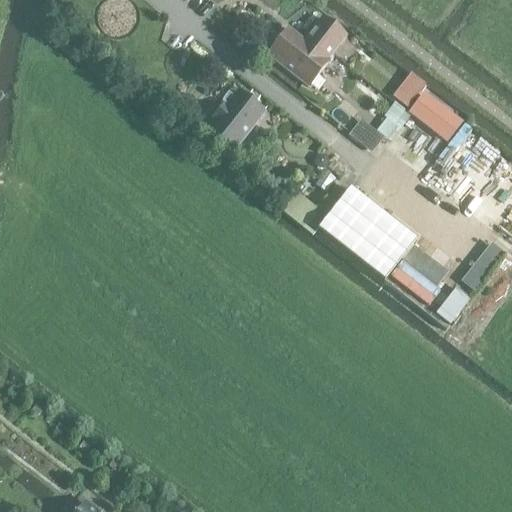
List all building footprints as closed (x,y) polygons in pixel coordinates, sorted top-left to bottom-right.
[(268,57),(309,89),(329,64),(326,62),(345,38),(323,21),(308,40),(313,44),(310,49),(288,32),(282,39),(278,39),(273,46),(274,49),(268,57)] [(214,120),(216,122),(206,135),(231,155),(264,114),(239,94),(226,110),(223,108),(214,120)] [(458,128),(429,106),(431,104),(423,98),(410,114),(447,143),(458,128)] [(352,130),(370,149),(381,138),(364,120),(352,130)] [(349,191),(317,233),(383,284),(416,243),(349,191)] [(299,194),(284,211),(302,226),(316,209),(299,194)] [(475,294),(504,257),(491,247),(462,284),(475,294)] [(437,314),(451,324),(470,297),(455,287),(437,314)]
